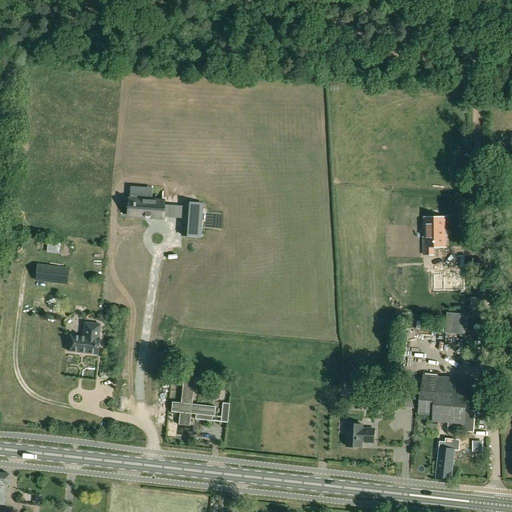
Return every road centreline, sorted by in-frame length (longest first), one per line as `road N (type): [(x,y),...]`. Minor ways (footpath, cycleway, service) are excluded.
road 1 (secondary): [(0,448),(499,507)]
road 2 (track): [(472,0),(488,289)]
road 3 (unclassified): [(499,507),(488,289)]
road 4 (track): [(74,406),(26,390),(14,366),(25,243)]
